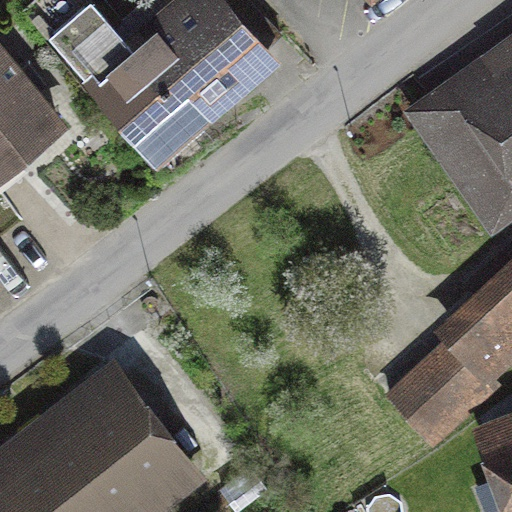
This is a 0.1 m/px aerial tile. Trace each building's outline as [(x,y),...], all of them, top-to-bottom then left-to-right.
[(275,0),(162,0),(138,19),(123,0),(46,0),(44,1),(88,58),(162,152),(307,40),(275,0)] [(0,168),(73,106),(0,22),(0,21),(0,168)] [(511,204),(511,25),(415,95),(501,213),(511,204)] [(445,342),(390,392),(433,439),(484,393),(473,381),(511,346),(511,258),(433,329),(445,342)] [(124,334),(0,431),(0,511),(143,511),(218,453),(124,334)] [(511,428),(491,436),(511,493),(511,428)]
